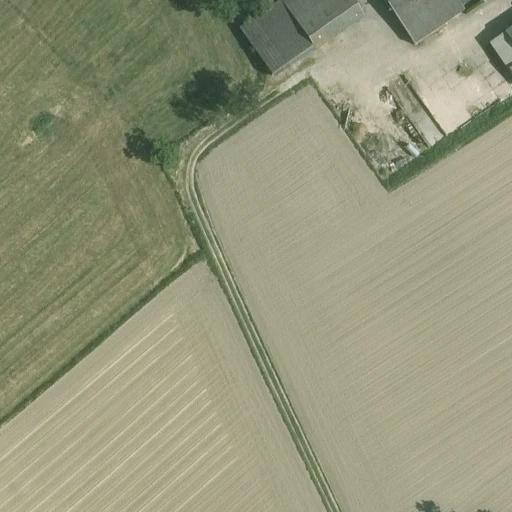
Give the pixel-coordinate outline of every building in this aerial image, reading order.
[(283,0),(281,2),(300,30),(313,21),(343,0),(283,0)] [(352,0),(343,0),(313,21),(328,42),(364,17),(352,0)] [(382,0),(394,16),(417,0),(382,0)] [(417,0),(394,16),(414,46),(480,0),(417,0)] [(281,2),(240,30),(272,76),(312,48),(300,30),(281,2)] [(328,42),(313,21),(300,30),(312,48),(315,51),(328,42)] [(511,45),(505,34),(490,44),(511,76),(511,45)]
